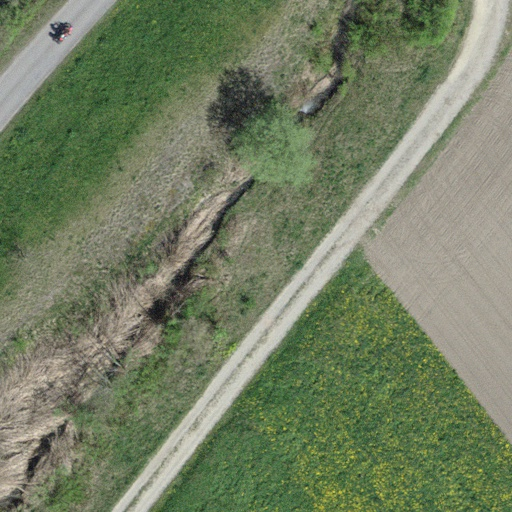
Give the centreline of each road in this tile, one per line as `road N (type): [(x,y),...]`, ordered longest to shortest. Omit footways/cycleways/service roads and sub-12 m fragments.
road 1 (track): [(138,511),(445,103),(481,33),(488,0)]
road 2 (unclassified): [(0,107),(101,0)]
